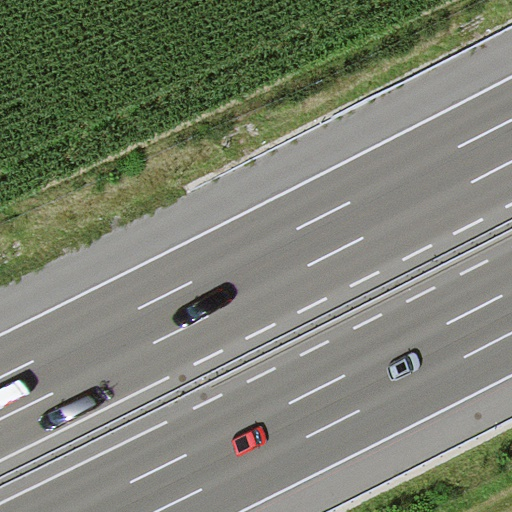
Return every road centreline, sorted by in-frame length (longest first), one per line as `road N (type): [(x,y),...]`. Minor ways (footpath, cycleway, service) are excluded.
road 1 (motorway): [(511,139),(0,397)]
road 2 (motorway): [(112,511),(511,311)]
